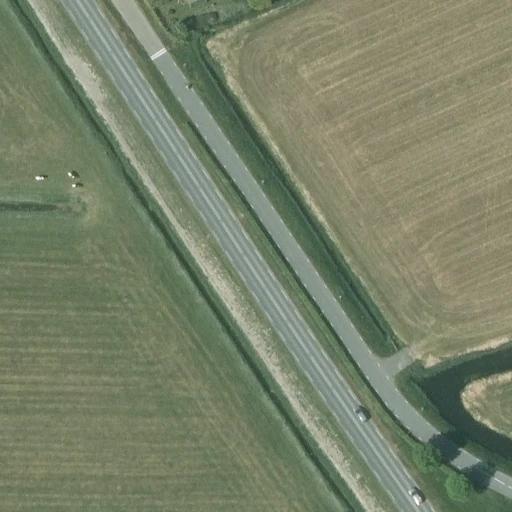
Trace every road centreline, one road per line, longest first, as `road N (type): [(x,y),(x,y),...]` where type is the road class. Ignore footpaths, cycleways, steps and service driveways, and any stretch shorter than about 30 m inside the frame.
road 1 (unclassified): [(511,490),(429,437),(393,399),(121,0)]
road 2 (primary): [(417,511),(76,0)]
